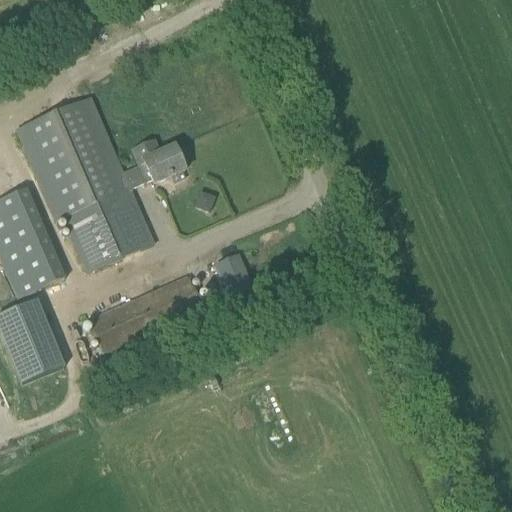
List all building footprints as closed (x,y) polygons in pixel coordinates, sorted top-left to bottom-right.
[(14,134),(53,225),(61,222),(85,277),(152,248),(129,193),(151,183),(153,187),(184,174),(174,150),(158,157),(152,145),(131,154),(137,170),(122,176),(90,102),(14,134)] [(0,203),(0,266),(16,302),(65,281),(26,192),(0,203)] [(213,269),(226,302),(252,291),(238,258),(213,269)] [(78,327),(80,332),(87,329),(101,358),(210,310),(206,302),(198,305),(186,279),(78,327)] [(35,304),(0,318),(0,336),(21,388),(62,371),(35,304)]
